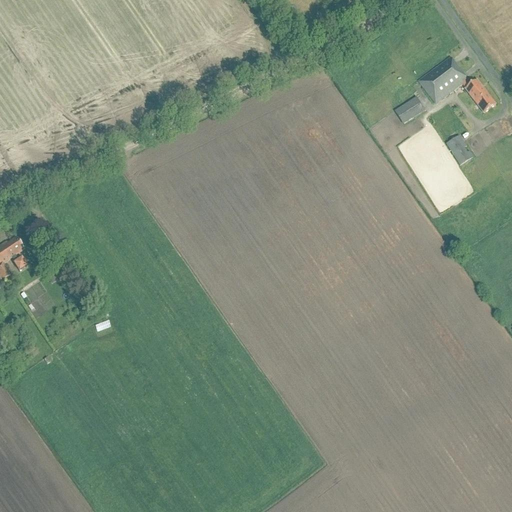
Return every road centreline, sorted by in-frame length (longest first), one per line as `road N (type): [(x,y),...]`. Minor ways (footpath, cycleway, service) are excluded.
road 1 (unclassified): [(0,211),(299,61),(397,0)]
road 2 (unclassified): [(511,102),(441,0)]
